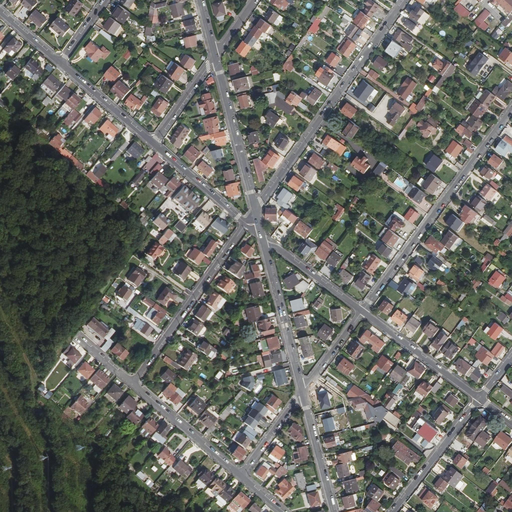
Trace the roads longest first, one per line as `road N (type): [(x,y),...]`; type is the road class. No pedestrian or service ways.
road 1 (residential): [(253,204),(405,0)]
road 2 (residential): [(362,311),(511,109)]
road 3 (residential): [(131,385),(244,225)]
road 4 (residential): [(302,394),(264,249)]
road 5 (residential): [(253,204),(214,60)]
road 6 (residential): [(479,398),(362,311)]
road 7 (residential): [(393,511),(479,398)]
road 8 (residential): [(131,385),(240,475)]
road 9 (residential): [(153,143),(60,62)]
road 10 (residential): [(333,511),(302,394)]
